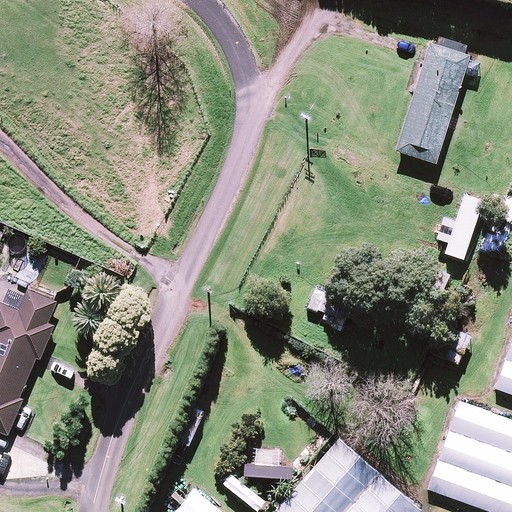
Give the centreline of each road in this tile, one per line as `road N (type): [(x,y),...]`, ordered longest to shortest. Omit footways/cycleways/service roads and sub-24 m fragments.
road 1 (residential): [(200,0),(230,28),(255,110),(232,190),(130,397),(97,511)]
road 2 (track): [(182,291),(80,215),(0,131)]
road 3 (track): [(349,0),(255,110)]
